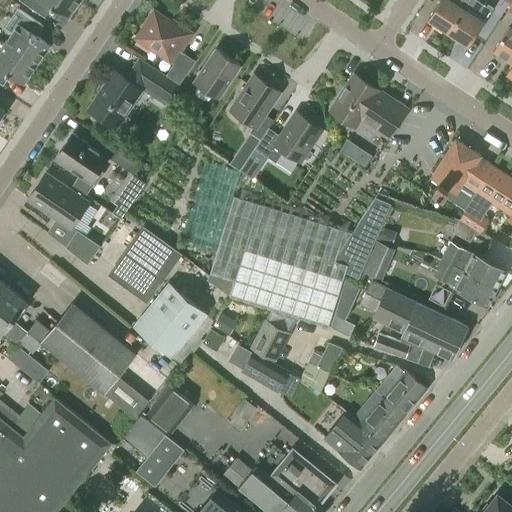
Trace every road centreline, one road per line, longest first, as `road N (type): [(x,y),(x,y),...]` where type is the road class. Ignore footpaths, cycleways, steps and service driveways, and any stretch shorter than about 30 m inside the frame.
road 1 (residential): [(511,309),(347,511)]
road 2 (residential): [(0,178),(122,0)]
road 3 (primary): [(380,511),(511,349)]
road 4 (residential): [(511,135),(375,48)]
road 5 (residential): [(414,511),(511,392)]
